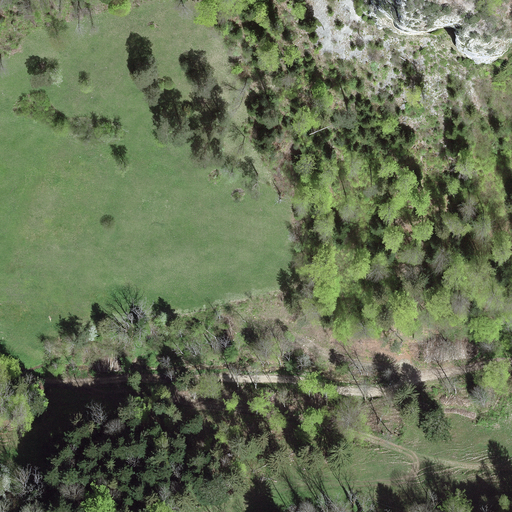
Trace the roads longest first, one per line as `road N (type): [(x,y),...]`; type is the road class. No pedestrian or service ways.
road 1 (track): [(0,374),(290,379),(378,390),(511,361)]
road 2 (track): [(78,380),(91,391),(239,409),(456,466),(511,466)]
